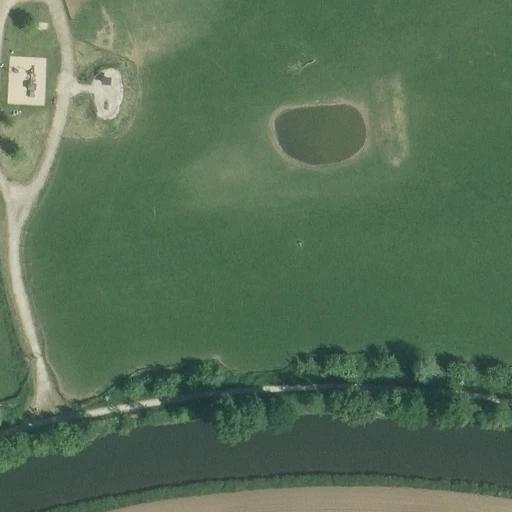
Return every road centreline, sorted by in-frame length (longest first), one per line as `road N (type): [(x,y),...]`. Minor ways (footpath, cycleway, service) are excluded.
road 1 (track): [(56,419),(5,245),(16,207),(0,180)]
road 2 (track): [(16,207),(46,164),(64,94),(66,41),(49,0)]
